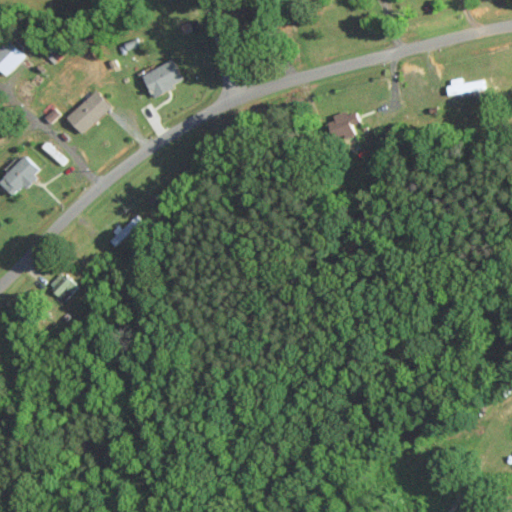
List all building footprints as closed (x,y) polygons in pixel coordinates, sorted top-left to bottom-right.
[(0,67),(7,75),(27,56),(11,39),(2,47),(0,45),(0,67)] [(152,95),(183,83),(174,60),(143,73),(152,95)] [(83,134),(112,106),(96,90),(67,118),(83,134)] [(360,122),(356,111),(348,114),(346,110),(333,115),(335,121),(329,123),(335,139),(354,132),(352,125),(360,122)] [(26,188),(42,170),(25,155),(0,181),(0,182),(14,195),(23,185),(26,188)] [(49,286),(65,301),(79,286),(63,271),(49,286)]
